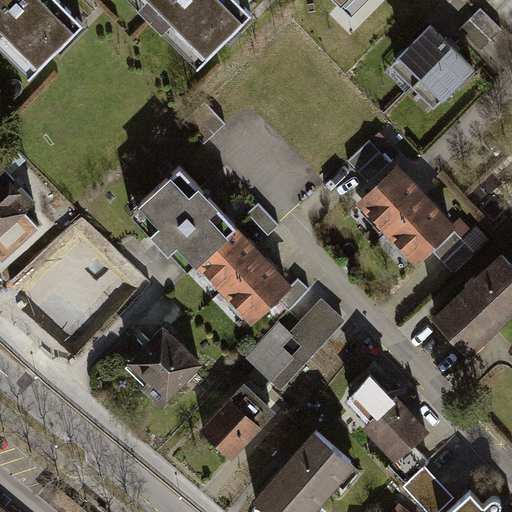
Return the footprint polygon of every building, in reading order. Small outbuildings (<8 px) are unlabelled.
[(75,17),(57,0),(0,0),(0,46),(23,69),(75,17)] [(238,0),(126,0),(189,59),(242,3),(238,0)] [(366,0),(340,0),(354,13),(366,0)] [(475,16),(494,37),(504,27),(485,7),(475,16)] [(474,19),(467,25),(485,46),(492,39),(474,19)] [(448,45),(428,23),(390,58),(412,80),(448,45)] [(448,45),(412,80),(433,102),(469,67),(448,45)] [(0,231),(40,193),(2,153),(0,154),(0,231)] [(381,239),(423,199),(392,166),(349,205),(381,239)] [(177,274),(224,228),(166,168),(119,214),(177,274)] [(423,199),(381,239),(409,268),(451,228),(423,199)] [(216,298),(256,259),(224,228),(186,267),(216,298)] [(42,290),(67,309),(69,307),(84,318),(123,267),(83,237),(42,290)] [(421,312),(462,359),(511,315),(511,286),(485,256),(421,312)] [(216,298),(244,326),(285,289),(256,259),(216,298)] [(315,287),(283,317),(292,326),(324,296),(315,287)] [(261,370),(284,390),(346,317),(323,297),(261,370)] [(120,358),(159,402),(201,365),(162,321),(120,358)] [(362,428),(407,472),(421,458),(409,447),(426,430),(393,398),(370,376),(347,399),(369,421),(362,428)] [(197,424),(228,456),(266,419),(235,387),(197,424)] [(255,499),(269,511),(310,511),(352,463),(314,430),(255,499)] [(404,487),(428,511),(439,511),(455,497),(425,466),(404,487)] [(445,511),(498,511),(497,510),(501,506),(502,502),(500,497),(497,495),(493,495),(489,496),(483,502),(470,489),(445,511)]
